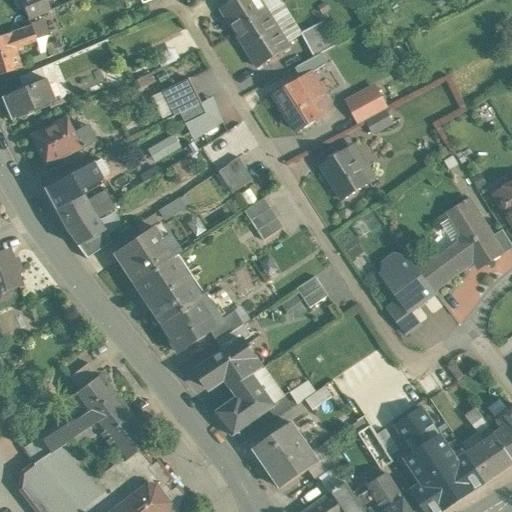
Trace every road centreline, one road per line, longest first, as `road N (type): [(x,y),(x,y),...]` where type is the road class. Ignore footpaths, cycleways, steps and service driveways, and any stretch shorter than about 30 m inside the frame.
road 1 (residential): [(511,388),(470,337),(423,365),(403,360),(177,5)]
road 2 (residential): [(257,511),(35,219),(0,159)]
